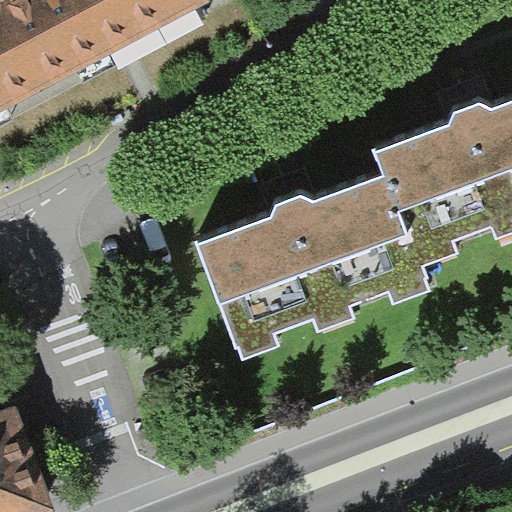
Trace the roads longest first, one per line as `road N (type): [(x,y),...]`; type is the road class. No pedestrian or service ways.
road 1 (residential): [(367,0),(24,216)]
road 2 (unclassified): [(150,511),(24,216)]
road 3 (secondary): [(236,511),(511,409)]
